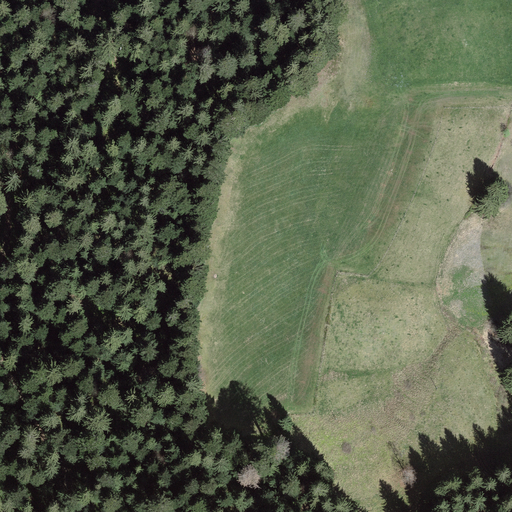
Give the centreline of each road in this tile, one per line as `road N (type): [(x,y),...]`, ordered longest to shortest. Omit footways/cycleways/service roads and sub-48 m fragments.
road 1 (track): [(0,355),(64,475),(71,511)]
road 2 (track): [(0,63),(0,231)]
